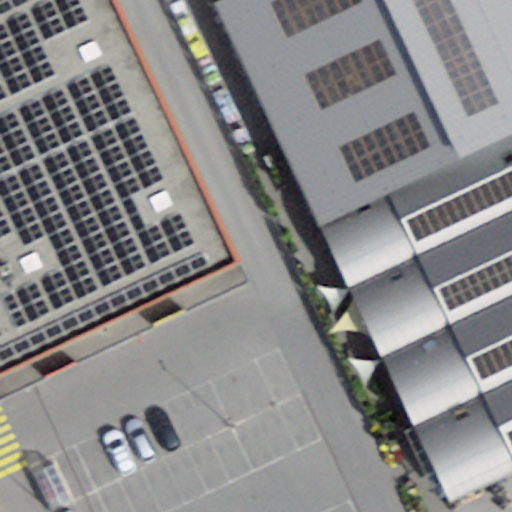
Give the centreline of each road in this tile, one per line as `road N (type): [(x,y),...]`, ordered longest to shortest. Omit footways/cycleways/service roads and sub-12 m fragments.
road 1 (unknown): [(281,289),(0,440)]
road 2 (unknown): [(218,511),(352,443)]
